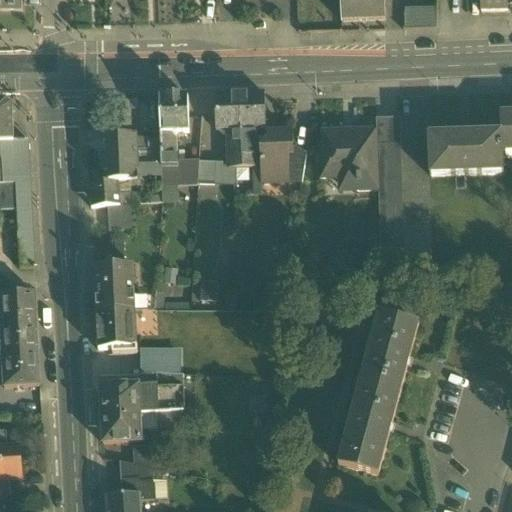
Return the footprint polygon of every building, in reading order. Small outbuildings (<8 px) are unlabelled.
[(0,0),(0,12),(22,13),(22,0),(0,0)] [(340,0),(342,24),(386,22),(384,0),(340,0)] [(511,0),(480,0),(481,14),(511,13),(511,0)] [(406,12),(407,31),(436,30),(436,11),(406,12)] [(264,95),(239,96),(241,130),(255,130),(265,129),(264,95)] [(239,96),(215,97),(216,131),(228,131),(241,130),(239,96)] [(187,98),(159,99),(160,134),(172,134),(188,134),(187,98)] [(6,103),(0,103),(0,143),(13,143),(13,142),(12,109),(6,103)] [(511,115),(500,115),(501,134),(502,156),(511,155),(511,115)] [(400,120),(376,120),(376,131),(377,147),(401,146),(400,120)] [(241,130),(228,131),(228,149),(241,148),(241,130)] [(255,130),(241,130),(241,148),(256,148),(255,130)] [(376,131),(321,133),(321,148),(318,148),(319,180),(356,179),(357,193),(378,193),(377,162),(377,147),(376,131)] [(172,134),(160,134),(161,147),(177,147),(177,142),(172,137),(172,134)] [(293,134),(265,135),(265,145),(261,145),(262,183),(288,182),(290,182),(289,154),(294,154),(294,153),(293,134)] [(501,134),(428,137),(429,179),(503,176),(502,156),(501,134)] [(135,138),(103,140),(105,174),(105,175),(109,175),(109,184),(118,184),(129,183),(137,174),(135,138)] [(28,141),(13,142),(13,143),(0,143),(0,149),(1,161),(3,180),(30,178),(28,141)] [(401,146),(377,147),(377,162),(401,161),(401,146)] [(177,147),(161,147),(162,186),(178,186),(177,162),(177,147)] [(242,169),(241,148),(228,149),(229,170),(242,169)] [(256,148),(241,148),(242,169),(257,169),(256,148)] [(307,153),(294,153),(294,154),(289,154),(290,182),(288,182),(288,185),(302,184),(307,153)] [(30,178),(3,180),(1,161),(0,160),(0,183),(16,183),(20,256),(34,255),(30,178)] [(401,161),(377,162),(378,193),(381,263),(405,262),(401,161)] [(198,162),(177,162),(178,186),(197,185),(198,162)] [(105,174),(89,175),(90,186),(109,184),(109,175),(105,175),(105,174)] [(109,184),(90,186),(91,210),(107,209),(120,208),(119,196),(118,184),(109,184)] [(162,193),(119,196),(120,208),(130,207),(130,208),(133,207),(163,205),(162,193)] [(120,208),(107,209),(108,232),(131,231),(130,208),(130,207),(120,208)] [(132,268),(95,270),(97,315),(135,313),(132,268)] [(36,295),(0,297),(0,302),(1,323),(37,321),(36,295)] [(135,313),(97,315),(99,352),(113,351),(113,357),(126,356),(125,350),(137,350),(135,313)] [(417,327),(377,316),(357,387),(398,398),(417,327)] [(37,321),(1,323),(1,333),(2,345),(3,357),(39,355),(37,321)] [(182,375),(181,348),(140,349),(140,361),(157,360),(157,376),(182,375)] [(39,355),(3,357),(3,368),(4,390),(40,389),(39,355)] [(155,362),(140,363),(141,376),(156,375),(155,362)] [(184,377),(164,376),(164,378),(156,378),(156,388),(157,390),(183,389),(184,377)] [(398,398),(357,387),(336,466),(376,477),(398,398)] [(138,388),(100,390),(101,418),(102,418),(139,416),(138,389),(138,388)] [(156,388),(138,389),(139,416),(156,415),(155,404),(157,403),(157,390),(156,388)] [(183,389),(157,390),(157,403),(155,404),(156,415),(175,415),(184,414),(183,389)] [(156,415),(139,416),(140,428),(156,427),(156,415)] [(175,415),(156,415),(156,427),(171,427),(171,419),(175,419),(175,415)] [(139,416),(102,418),(103,446),(141,444),(140,428),(139,416)] [(19,448),(4,449),(0,449),(0,482),(10,482),(21,481),(19,448)] [(163,449),(134,450),(134,468),(164,474),(163,449)] [(141,503),(154,502),(153,483),(162,483),(164,474),(134,468),(121,466),(123,498),(141,497),(141,503)] [(10,482),(0,482),(0,496),(11,498),(10,482)] [(123,498),(106,499),(106,511),(141,511),(141,503),(141,497),(123,498)]
